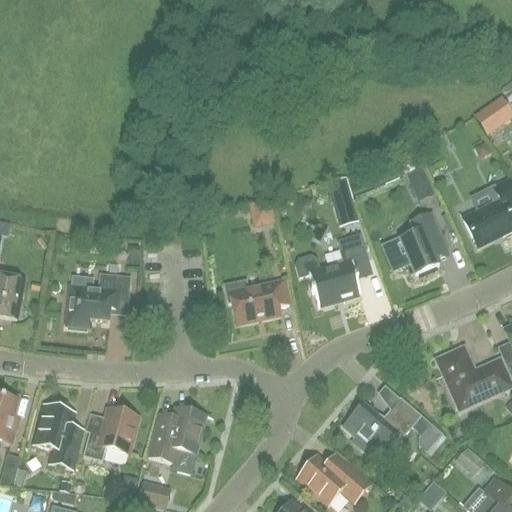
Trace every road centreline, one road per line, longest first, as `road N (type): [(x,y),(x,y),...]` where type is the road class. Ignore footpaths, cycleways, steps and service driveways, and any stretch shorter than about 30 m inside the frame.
road 1 (residential): [(0,364),(104,375),(224,371),(287,398)]
road 2 (residential): [(287,398),(341,351),(511,282)]
road 3 (residential): [(219,511),(264,458),(287,398)]
